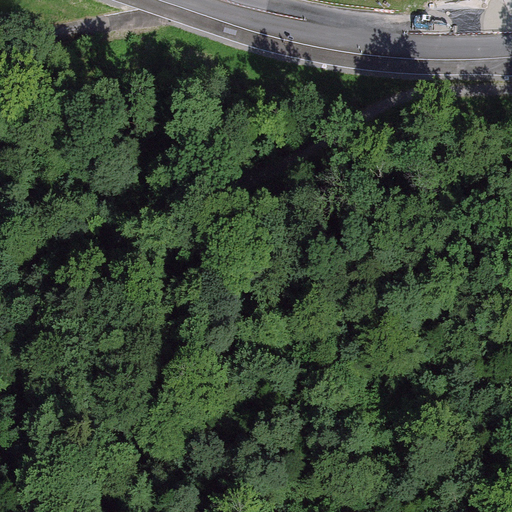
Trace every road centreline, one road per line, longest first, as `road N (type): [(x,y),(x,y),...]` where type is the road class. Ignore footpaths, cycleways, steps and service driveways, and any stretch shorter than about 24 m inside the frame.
road 1 (track): [(511,90),(389,96),(254,228),(63,222),(0,274)]
road 2 (primary): [(511,30),(373,33),(206,0)]
